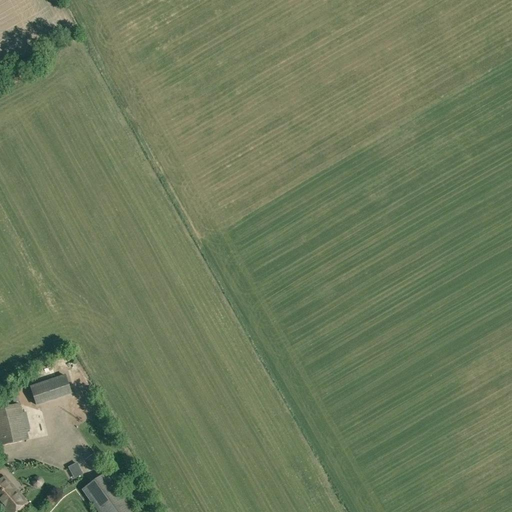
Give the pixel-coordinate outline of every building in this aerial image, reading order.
[(72,395),(71,392),(65,375),(30,388),(37,407),(72,395)] [(26,431),(30,430),(25,412),(22,413),(20,404),(0,408),(0,446),(28,440),(26,431)] [(95,453),(86,459),(93,469),(102,462),(95,453)] [(71,475),(80,470),(77,464),(68,469),(71,475)] [(136,511),(109,472),(82,491),(96,511),(136,511)] [(0,504),(6,511),(16,511),(27,503),(4,477),(0,480),(0,504)]
